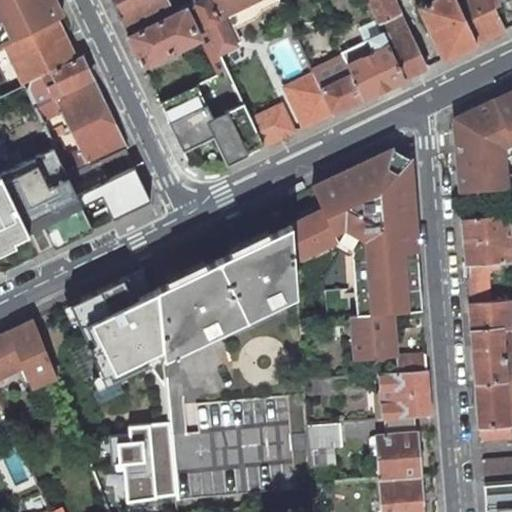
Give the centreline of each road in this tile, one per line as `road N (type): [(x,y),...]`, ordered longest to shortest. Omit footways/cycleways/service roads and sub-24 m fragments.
road 1 (residential): [(428,101),(458,511)]
road 2 (residential): [(186,215),(428,101)]
road 3 (residential): [(83,0),(186,215)]
road 4 (residential): [(0,306),(186,215)]
